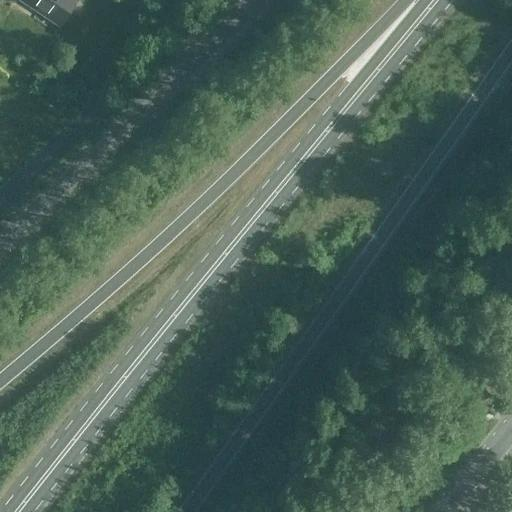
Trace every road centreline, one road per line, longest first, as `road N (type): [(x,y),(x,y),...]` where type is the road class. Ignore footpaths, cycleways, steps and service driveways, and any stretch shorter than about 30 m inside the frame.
road 1 (primary): [(435,0),(14,511)]
road 2 (primary): [(186,511),(511,51)]
road 3 (primary): [(410,0),(125,275),(0,380)]
road 4 (unclassified): [(0,240),(260,0)]
